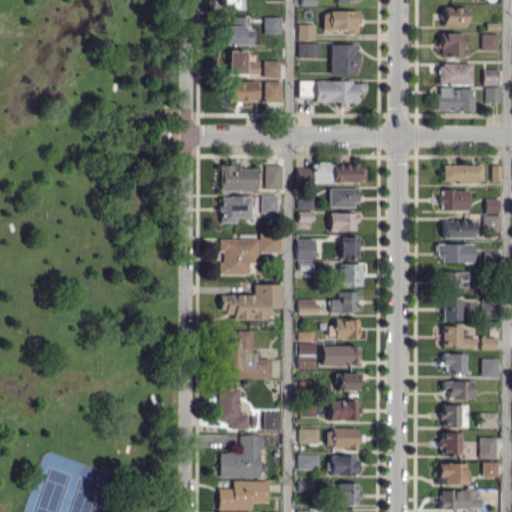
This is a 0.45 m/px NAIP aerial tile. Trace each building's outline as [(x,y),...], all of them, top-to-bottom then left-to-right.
[(241,8),(241,0),(219,0),(220,8),(241,8)] [(464,6),(441,6),(441,24),(464,24),(464,6)] [(321,28),(345,28),(345,32),(354,32),(354,24),(358,24),(358,11),(321,10),(321,28)] [(222,43),(250,44),(251,29),(246,28),(246,16),(224,16),(224,24),(222,24),(222,43)] [(279,16),(263,16),(262,33),(279,33),(279,16)] [(296,39),(313,39),(313,24),(297,23),(296,39)] [(461,33),(437,33),(437,48),(441,48),(441,55),(466,55),(466,47),(462,47),(461,33)] [(495,33),(480,33),(480,49),(496,49),(495,33)] [(297,56),(319,56),(319,42),(297,42),(297,56)] [(329,44),(328,72),(356,73),(356,44),(329,44)] [(226,73),(256,73),(256,62),(244,62),(244,50),(226,50),(226,73)] [(278,60),(261,60),(261,76),(277,77),(278,60)] [(469,84),(469,63),(437,63),(437,84),(469,84)] [(497,84),(496,69),(480,69),(481,84),(497,84)] [(280,81),(262,80),(262,100),(279,101),(280,81)] [(297,96),(312,96),(312,102),(345,102),(345,101),(356,101),(356,90),(363,90),(363,80),(297,80),(297,96)] [(225,101),(255,101),(255,81),(225,81),(225,101)] [(498,102),(498,86),(484,86),(483,102),(498,102)] [(471,109),(471,87),(436,88),(436,110),(471,109)] [(255,168),(236,168),(236,163),(218,163),(218,189),(254,190),(255,168)] [(263,188),(280,188),(280,164),(263,164),(263,188)] [(309,182),(364,181),(363,164),(295,165),(296,177),(309,177),(309,182)] [(480,164),(440,165),(441,181),(480,180),(480,164)] [(499,165),(489,164),(488,180),(499,181),(499,165)] [(327,206),(355,207),(355,188),(327,187),(327,206)] [(466,189),(439,189),(439,202),(441,202),(441,209),(466,209),(466,189)] [(260,212),(276,212),(275,194),(259,195),(260,212)] [(217,221),(234,222),(234,216),(249,217),(249,196),(218,195),(217,221)] [(311,197),(296,197),(296,208),(311,208),(311,197)] [(497,198),(483,198),(483,212),(497,212),(497,198)] [(327,230),(354,230),(355,212),(327,212),(327,230)] [(497,229),(497,215),(482,214),(481,228),(497,229)] [(471,219),(441,220),(441,237),(471,237),(471,219)] [(280,251),(279,232),(257,232),(258,252),(280,251)] [(356,236),(339,236),(339,257),(356,257),(356,236)] [(256,238),(219,239),(220,274),(247,273),(247,262),(257,262),(256,238)] [(312,238),(294,238),(294,260),(312,259),(312,238)] [(471,243),(435,243),(435,255),(440,255),(440,262),(471,262),(471,243)] [(498,251),(482,250),(482,262),(497,263),(498,251)] [(359,285),(360,263),(337,263),(337,284),(359,285)] [(466,271),(438,270),(438,291),(456,292),(456,281),(465,281),(466,271)] [(280,284),(252,283),(252,294),(218,294),(218,312),(231,312),(231,318),(265,319),(265,307),(279,307),(280,284)] [(356,291),(336,291),(336,299),(328,298),(328,311),(355,312),(356,291)] [(295,312),(316,313),(317,300),(296,299),(295,312)] [(480,314),(496,313),(495,299),(479,300),(480,314)] [(464,314),(464,300),(440,300),(440,319),(457,320),(457,314),(464,314)] [(356,318),(332,318),(332,337),(356,338),(356,318)] [(458,326),(439,325),(439,346),(472,347),(473,337),(457,336),(458,326)] [(269,377),(269,357),(257,357),(257,351),(249,351),(249,330),(227,330),(227,377),(269,377)] [(296,331),(296,340),(310,339),(310,331),(296,331)] [(494,349),(494,337),(479,337),(479,348),(494,349)] [(313,369),(312,342),(295,342),(296,369),(313,369)] [(356,363),(356,344),(319,345),(319,364),(356,363)] [(463,372),(464,353),(442,352),(442,371),(463,372)] [(496,358),(479,358),(479,376),(496,376),(496,358)] [(356,393),(356,373),(334,372),(333,389),(345,390),(345,393),(356,393)] [(471,380),(442,380),(442,398),(471,398),(471,380)] [(217,420),(228,421),(228,428),(246,429),(246,415),(237,414),(238,387),(218,387),(217,420)] [(356,420),(357,400),(327,400),(327,419),(356,420)] [(439,425),(464,426),(465,405),(440,404),(439,425)] [(262,429),(278,429),(278,411),(262,411),(262,429)] [(496,412),(477,411),(477,427),(495,428),(496,412)] [(296,442),(316,442),(316,428),(296,428),(296,442)] [(324,446),(355,446),(355,428),(324,428),(324,446)] [(458,432),(438,432),(438,454),(458,454),(458,432)] [(217,477),(259,476),(258,434),(238,435),(238,452),(217,453),(217,477)] [(493,458),(494,436),(478,436),(477,458),(493,458)] [(317,453),(296,453),(296,469),(316,469),(317,453)] [(355,455),(327,455),(327,474),(355,473),(355,455)] [(495,461),(480,461),(481,476),(495,476),(495,461)] [(463,462),(436,463),(437,475),(443,475),(443,484),(464,484),(463,462)] [(266,480),(230,480),(230,488),(216,487),(216,509),(249,509),(249,501),(265,502),(266,480)] [(356,504),(356,482),(336,482),(335,504),(356,504)] [(438,490),(438,508),(478,508),(478,497),(471,497),(471,490),(438,490)]
